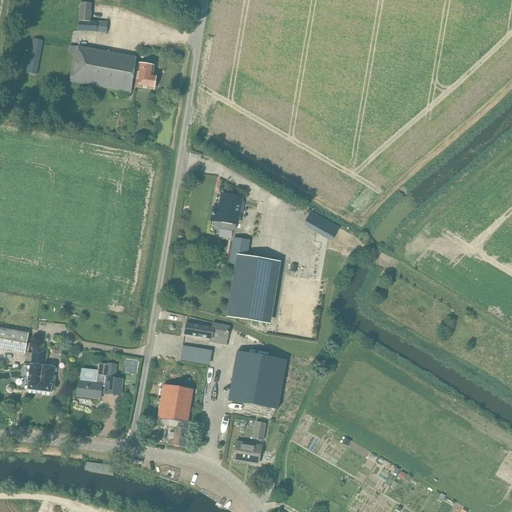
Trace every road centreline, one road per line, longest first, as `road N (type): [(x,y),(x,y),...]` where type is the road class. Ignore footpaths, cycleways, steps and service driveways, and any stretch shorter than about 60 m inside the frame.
road 1 (unclassified): [(130,450),(206,0)]
road 2 (tertiary): [(259,511),(215,470),(130,450)]
road 3 (tertiary): [(130,450),(0,435)]
